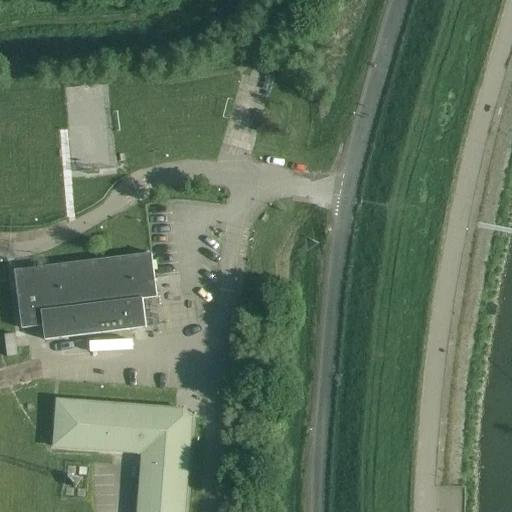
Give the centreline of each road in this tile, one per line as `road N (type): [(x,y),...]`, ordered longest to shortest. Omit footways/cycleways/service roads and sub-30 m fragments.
road 1 (unclassified): [(318,511),(345,206),(401,0)]
road 2 (unclassified): [(426,511),(439,354),(469,198),(511,61)]
